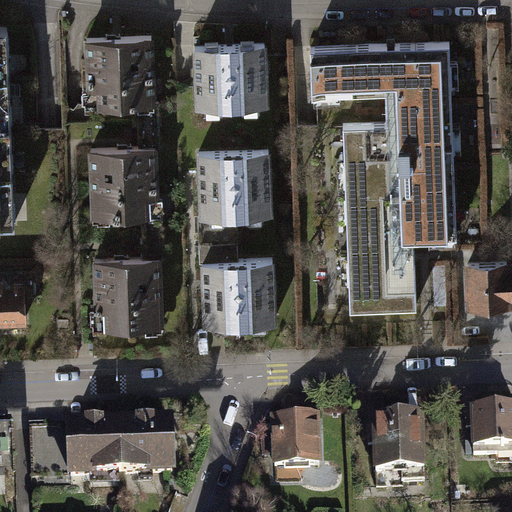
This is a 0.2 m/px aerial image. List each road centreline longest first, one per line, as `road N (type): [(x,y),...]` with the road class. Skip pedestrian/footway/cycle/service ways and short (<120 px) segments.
road 1 (residential): [(230,378),(511,366)]
road 2 (residential): [(188,0),(449,0)]
road 3 (residential): [(0,386),(230,378)]
road 4 (residential): [(197,511),(223,443),(230,378)]
